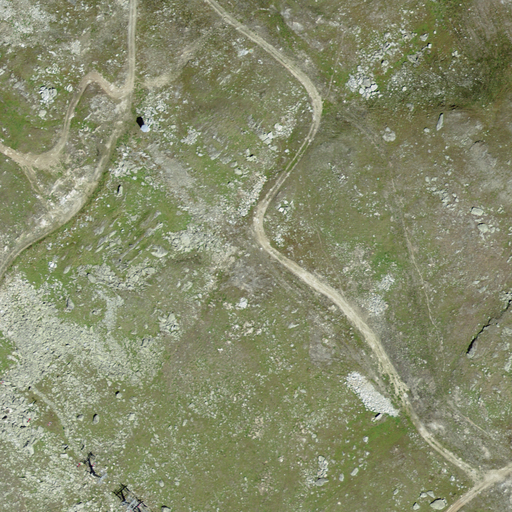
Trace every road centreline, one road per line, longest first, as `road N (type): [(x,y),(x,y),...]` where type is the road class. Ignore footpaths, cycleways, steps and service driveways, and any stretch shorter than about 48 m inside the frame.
road 1 (track): [(215,0),(316,90),(316,123),(262,203),(264,235),(348,305),(428,440),(476,463),(511,462)]
road 2 (track): [(0,141),(33,157),(55,149),(73,101),(91,80),(122,90),(135,0)]
